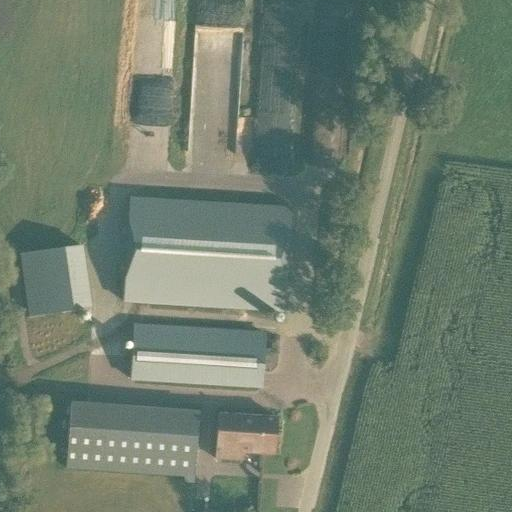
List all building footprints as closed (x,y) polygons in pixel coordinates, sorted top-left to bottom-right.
[(297,1),(273,0),(261,0),(259,75),(294,76),(297,1)] [(314,37),(323,37),(323,33),(338,33),(339,4),(315,3),(314,37)] [(130,92),(127,107),(166,114),(168,99),(130,92)] [(121,301),(283,312),(289,210),(127,199),(121,301)] [(80,247),(46,251),(55,314),(87,310),(80,247)] [(46,251),(20,255),(29,318),(55,314),(46,251)] [(129,381),(240,387),(260,388),(264,335),(132,327),(129,381)] [(69,403),(65,469),(82,470),(86,404),(69,403)] [(164,410),(160,476),(192,478),(197,412),(164,410)] [(214,459),(241,461),(242,453),(274,456),(277,419),(217,414),(214,459)]
